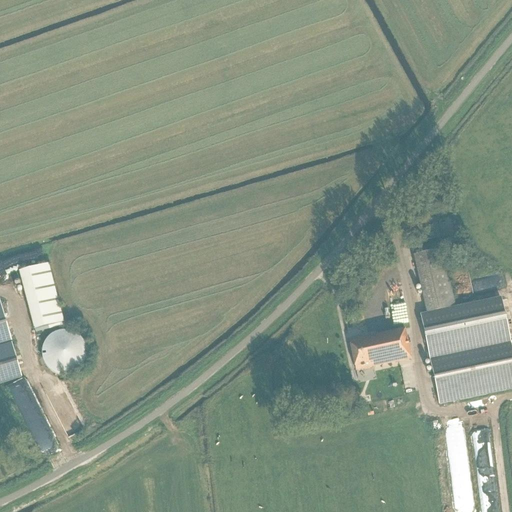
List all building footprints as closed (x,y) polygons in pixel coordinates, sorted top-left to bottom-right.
[(435,215),(426,216),(431,239),(439,237),(435,215)] [(426,314),(455,307),(442,250),(414,256),(426,314)] [(19,273),(34,331),(63,324),(48,266),(19,273)] [(500,298),(455,307),(426,314),(420,315),(428,355),(509,338),(500,298)] [(0,383),(22,378),(13,347),(0,302),(0,383)] [(356,371),(411,359),(404,329),(376,335),(377,337),(368,339),(368,337),(349,341),(356,371)] [(86,347),(86,345),(85,343),(84,342),(83,340),(81,338),(79,336),(78,335),(76,334),(75,333),(72,332),(70,332),(68,331),(66,331),(64,331),(63,331),(61,331),(59,332),(57,332),(55,333),(53,334),(52,335),(50,337),(48,338),(47,339),(46,341),(45,342),(44,344),(43,346),(43,347),(42,349),(42,351),(42,353),(42,354),(42,356),(42,357),(43,359),(43,361),(43,362),(44,363),(45,364),(46,366),(47,368),(48,368),(48,369),(50,370),(51,372),(53,373),(55,374),(57,375),(60,375),(62,376),(64,376),(66,376),(67,376),(70,375),(72,375),(75,373),(76,372),(77,372),(79,371),(79,370),(81,369),(82,367),(83,367),(84,365),(85,363),(85,362),(86,361),(86,359),(86,358),(87,356),(87,355),(87,354),(87,352),(87,350),(86,348),(86,347)] [(439,405),(511,389),(511,351),(509,338),(428,355),(439,405)] [(456,511),(462,511),(475,510),(470,485),(452,488),(456,511)]
